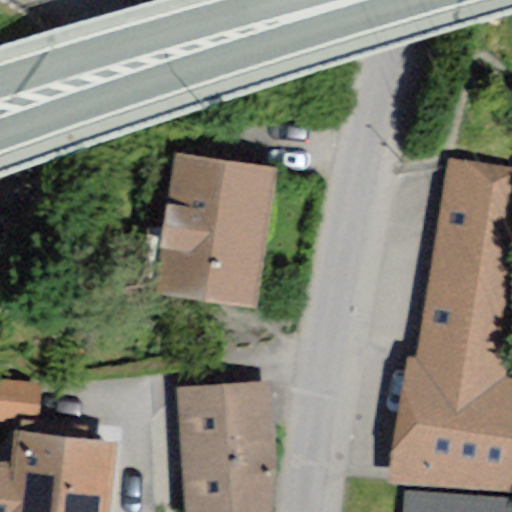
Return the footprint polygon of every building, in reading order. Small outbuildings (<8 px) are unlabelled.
[(162,283),(251,295),(267,175),(179,163),(162,283)] [(407,367),(395,472),(511,485),(511,384),(501,384),(511,291),(511,171),(449,164),(425,369),(407,367)] [(0,374),(0,409),(34,415),(39,381),(0,374)] [(181,392),(189,511),(268,511),(259,387),(181,392)] [(0,511),(102,511),(110,444),(21,434),(17,470),(0,467),(0,511)] [(402,511),(511,511),(511,489),(404,484),(402,511)]
